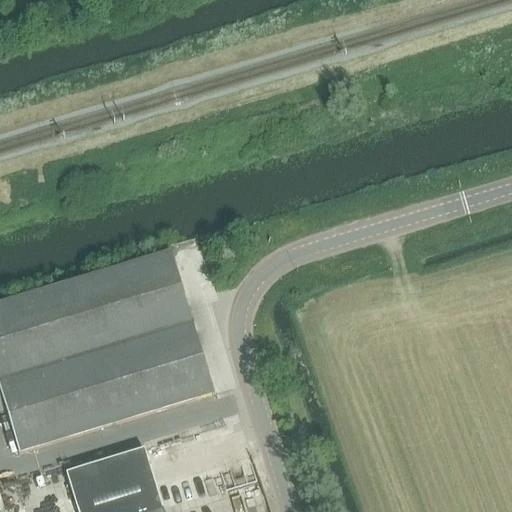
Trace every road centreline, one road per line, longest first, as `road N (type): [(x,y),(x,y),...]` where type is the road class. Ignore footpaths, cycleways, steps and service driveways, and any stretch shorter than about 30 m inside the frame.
road 1 (tertiary): [(291,511),(244,350),(258,282),(296,253),(511,189)]
road 2 (unknown): [(0,451),(39,459),(257,393)]
